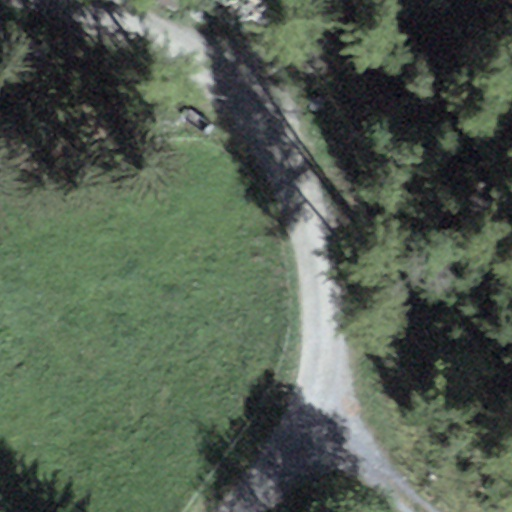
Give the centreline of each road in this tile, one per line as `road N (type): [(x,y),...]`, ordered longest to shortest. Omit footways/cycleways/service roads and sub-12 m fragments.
road 1 (track): [(230,511),(303,429),(319,378),(319,294),(292,182),(220,62),(47,6),(0,0)]
road 2 (track): [(303,429),(401,511)]
